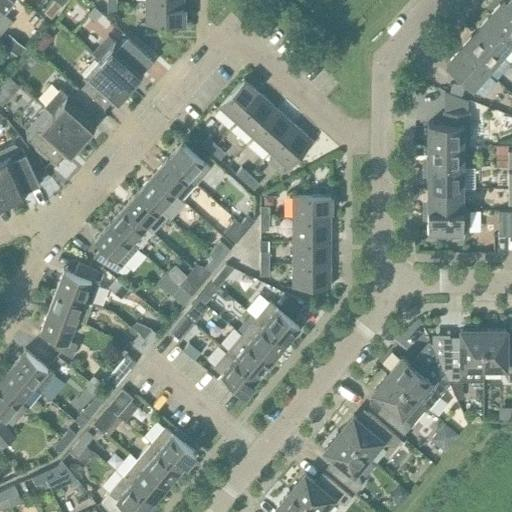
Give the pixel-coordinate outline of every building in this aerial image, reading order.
[(0,0),(0,33),(0,34),(12,19),(0,10),(8,0),(0,0)] [(55,0),(52,0),(43,11),(51,17),(61,5),(55,0)] [(88,0),(74,0),(57,19),(70,31),(93,5),(88,0)] [(107,0),(107,12),(116,12),(116,0),(107,0)] [(183,0),(145,0),(146,4),(146,23),(183,23),(183,4),(183,0)] [(501,0),(489,14),(511,34),(511,5),(506,0),(505,0),(501,0)] [(474,30),(501,54),(511,42),(511,34),(489,14),(474,30)] [(460,46),(487,70),(501,54),(474,30),(460,46)] [(99,58),(129,85),(139,74),(140,73),(139,73),(144,67),(142,65),(149,56),(152,59),(153,58),(123,31),(122,32),(123,33),(123,32),(127,35),(118,44),(114,40),(107,34),(91,51),(99,58)] [(8,33),(1,42),(17,55),(24,45),(8,33)] [(472,87),(487,70),(460,46),(445,63),(472,87)] [(75,85),(105,112),(106,111),(103,108),(110,100),(113,102),(118,97),(119,96),(129,85),(99,58),(83,75),(87,79),(80,88),(75,84),(75,85)] [(9,72),(0,81),(10,90),(19,81),(9,72)] [(243,77),(218,105),(236,121),(261,93),(243,77)] [(452,81),(449,91),(461,95),(464,86),(452,81)] [(52,111),(82,138),(82,137),(91,127),(92,126),(97,120),(94,118),(102,109),(105,112),(75,85),(79,89),(71,97),(60,87),(44,105),(45,106),(52,111)] [(261,93),(236,121),(241,126),(253,136),(278,108),(265,97),(263,95),(261,93)] [(25,128),(27,138),(57,165),(58,164),(55,161),(63,153),(66,155),(70,150),(71,150),(71,149),(81,138),(81,139),(82,138),(52,111),(45,106),(25,128)] [(278,108),(253,136),(254,137),(267,149),(269,151),(270,152),(285,135),(295,124),(292,121),(281,111),(279,110),(278,108)] [(427,122),(427,144),(462,144),(462,145),(468,145),(468,110),(443,110),(443,122),(427,122)] [(195,124),(189,131),(200,140),(206,133),(195,124)] [(285,135),(270,152),(287,167),(312,140),(313,139),(296,124),(295,124),(285,135)] [(202,142),(219,158),(225,151),(207,135),(202,142)] [(166,157),(196,182),(210,166),(182,141),(182,140),(181,140),(166,157)] [(0,184),(6,198),(7,199),(20,193),(22,193),(21,192),(28,189),(26,186),(37,181),(39,185),(40,184),(23,147),(13,142),(0,147),(0,184)] [(427,144),(427,166),(462,166),(462,145),(462,144),(427,144)] [(499,151),(496,151),(496,165),(508,165),(508,150),(508,147),(499,147),(499,151)] [(152,172),(181,198),(196,182),(166,157),(152,172)] [(260,182),(241,165),(235,172),(254,188),(260,182)] [(427,166),(427,187),(462,187),(462,166),(427,166)] [(137,189),(167,215),(170,217),(184,201),(181,198),(152,172),(137,189)] [(427,187),(427,209),(462,209),(462,208),(462,187),(427,187)] [(123,205),(152,231),(167,215),(137,189),(123,205)] [(330,193),(292,193),(292,217),(330,217),(330,193)] [(260,205),(260,229),(269,228),(269,223),(269,217),(269,204),(260,205)] [(123,205),(108,221),(131,241),(131,240),(138,246),(152,231),(123,205)] [(450,231),(468,231),(468,208),(462,208),(462,209),(427,209),(427,231),(440,231),(440,233),(443,235),(446,235),(450,233),(450,231)] [(498,234),(511,233),(511,208),(498,209),(498,234)] [(240,223),(246,229),(247,228),(254,219),(248,213),(240,223)] [(330,217),(292,217),(292,239),(330,239),(330,217)] [(234,218),(223,231),(235,241),(235,242),(236,242),(239,237),(246,229),(240,223),(234,218)] [(102,245),(93,256),(117,271),(123,264),(138,246),(131,240),(131,241),(108,221),(94,238),(95,238),(102,245)] [(220,239),(209,252),(212,255),(219,261),(230,248),(220,239)] [(330,239),(292,239),(292,242),(292,262),(330,262),(330,241),(330,239)] [(269,250),(260,250),(260,274),(269,274),(269,250)] [(212,256),(204,265),(211,271),(219,261),(212,255),(212,256)] [(225,262),(211,279),(218,285),(226,276),(234,266),(225,262)] [(330,262),(292,262),(292,263),(292,286),(329,286),(330,286),(330,263),(330,262)] [(63,267),(55,289),(92,302),(100,281),(64,268),(63,267)] [(115,277),(108,285),(121,296),(128,288),(115,277)] [(183,280),(179,284),(185,288),(191,295),(197,287),(186,277),(183,280)] [(211,279),(197,297),(204,303),(205,302),(211,294),(218,285),(211,279)] [(179,284),(171,294),(183,304),(184,304),(191,295),(185,288),(179,284)] [(55,289),(47,309),(75,319),(84,323),(84,322),(92,302),(55,289)] [(283,292),(274,303),(282,310),(288,315),(297,304),(283,292)] [(191,303),(183,313),(194,322),(202,313),(208,306),(204,303),(197,297),(191,303)] [(255,316),(285,341),(299,324),(299,323),(298,323),(288,315),(282,310),(274,303),(269,299),(255,316)] [(39,329),(51,334),(47,343),(72,355),(77,341),(68,338),(75,319),(47,309),(39,329)] [(183,313),(169,330),(180,339),(194,322),(183,313)] [(241,332),(241,333),(271,358),(285,341),(255,316),(241,332)] [(449,354),(436,354),(442,366),(448,379),(453,390),(456,397),(462,397),(462,379),(458,379),(462,373),(466,366),(482,366),(482,367),(483,367),(483,327),(482,327),(482,329),(460,329),(460,330),(460,335),(449,335),(449,354)] [(483,327),(483,367),(484,366),(500,366),(508,379),(511,379),(511,338),(506,339),(506,329),(483,329),(483,327)] [(152,328),(144,337),(151,343),(159,334),(152,328)] [(131,341),(136,346),(143,352),(151,343),(144,337),(139,333),(131,341)] [(241,333),(227,349),(257,375),(271,358),(241,333)] [(386,372),(385,373),(426,406),(427,406),(437,393),(448,379),(442,366),(436,354),(431,343),(428,341),(418,354),(416,356),(410,363),(401,356),(387,373),(386,372)] [(10,365),(33,384),(40,390),(55,373),(25,349),(24,348),(10,365)] [(242,391),(243,392),(257,375),(227,349),(213,366),(242,391)] [(126,351),(115,364),(126,373),(129,368),(137,360),(126,351)] [(10,365),(0,376),(0,383),(19,400),(33,384),(10,365)] [(370,405),(384,416),(403,433),(410,425),(426,406),(385,373),(386,374),(372,391),(378,396),(370,405)] [(108,380),(100,389),(107,395),(115,385),(108,380)] [(0,413),(12,424),(27,406),(19,400),(0,383),(0,413)] [(121,387),(107,405),(117,414),(130,399),(132,396),(121,387)] [(93,399),(100,404),(107,395),(100,389),(93,399)] [(99,414),(89,425),(101,434),(104,431),(117,414),(107,405),(99,414)] [(83,407),(74,419),(82,425),(91,414),(83,407)] [(337,431),(368,456),(368,455),(378,442),(393,445),(400,437),(368,411),(360,420),(353,414),(339,431),(337,430),(337,431)] [(15,437),(0,418),(0,444),(3,447),(15,437)] [(443,422),(439,428),(453,439),(457,433),(443,422)] [(150,442),(180,467),(195,450),(186,442),(189,438),(178,428),(174,433),(164,425),(150,442)] [(69,427),(61,436),(68,442),(76,432),(69,427)] [(87,429),(79,438),(86,444),(94,434),(87,429)] [(328,468),(335,474),(355,491),(361,483),(356,469),(367,456),(367,457),(368,456),(337,431),(336,431),(338,432),(324,449),(335,459),(328,468)] [(54,445),(60,451),(68,442),(61,436),(54,445)] [(78,453),(86,444),(79,438),(71,447),(78,453)] [(136,458),(166,483),(180,467),(150,442),(136,458)] [(122,475),(153,500),(166,483),(136,458),(122,475)] [(42,471),(46,479),(57,474),(53,465),(42,471)] [(35,484),(46,479),(42,471),(31,475),(35,484)] [(288,488),(316,511),(320,511),(330,501),(345,503),(351,495),(324,473),(316,482),(304,472),(290,489),(289,488),(288,488)] [(112,511),(142,511),(153,500),(122,475),(102,499),(112,511)] [(3,489),(7,497),(18,492),(14,484),(3,489)] [(316,511),(288,488),(288,489),(289,490),(275,507),(281,511),(316,511)] [(7,497),(0,500),(0,509),(10,505),(7,497)]
